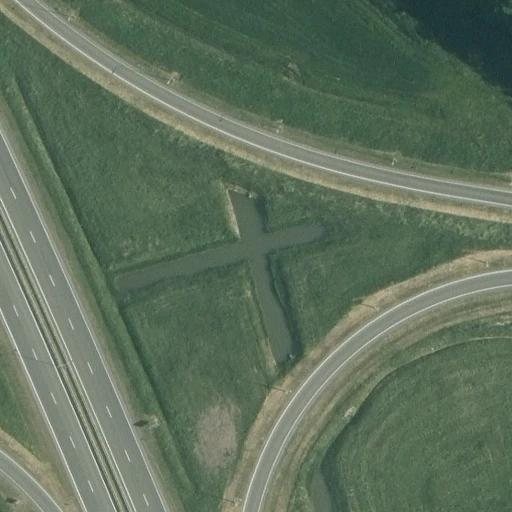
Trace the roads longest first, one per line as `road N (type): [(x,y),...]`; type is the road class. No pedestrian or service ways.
road 1 (trunk): [(511,201),(277,150),(179,108),(95,58),(23,0)]
road 2 (trunk): [(156,511),(0,171)]
road 3 (trunk): [(249,511),(253,489),(304,395),(350,347),(408,308),(511,278)]
road 4 (trunk): [(0,274),(103,511)]
